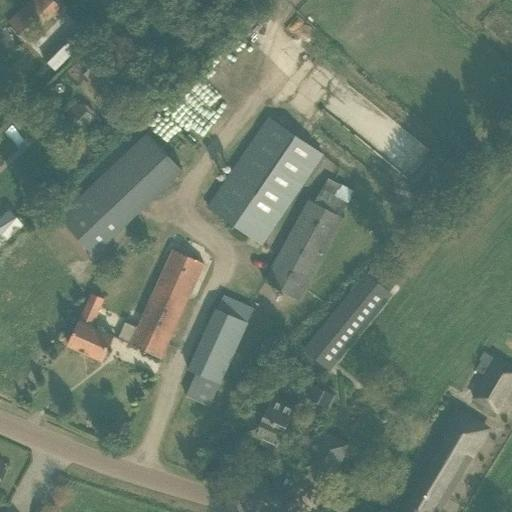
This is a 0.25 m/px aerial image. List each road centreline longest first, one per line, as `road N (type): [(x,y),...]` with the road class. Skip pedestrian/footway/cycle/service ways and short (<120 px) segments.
road 1 (track): [(511,94),(401,197),(264,94)]
road 2 (unclassified): [(289,511),(0,412)]
